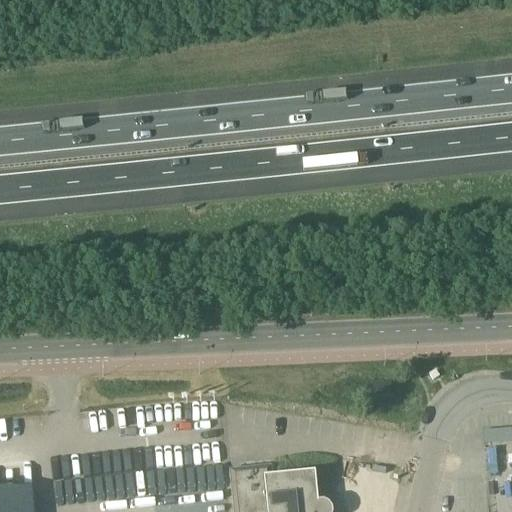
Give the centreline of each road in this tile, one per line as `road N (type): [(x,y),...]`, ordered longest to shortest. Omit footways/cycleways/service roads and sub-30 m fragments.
road 1 (motorway): [(511,83),(0,139)]
road 2 (motorway): [(0,192),(511,140)]
road 3 (tertiary): [(511,327),(0,350)]
